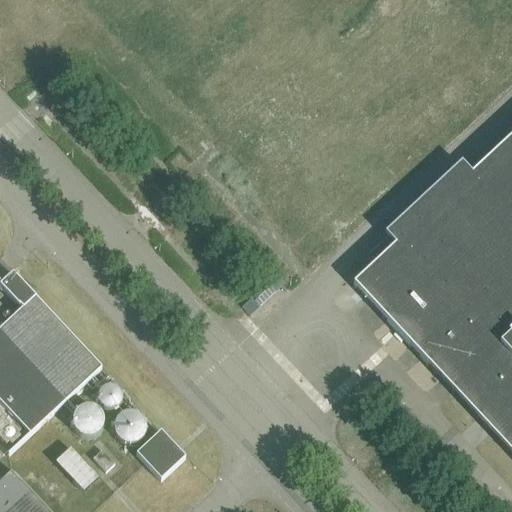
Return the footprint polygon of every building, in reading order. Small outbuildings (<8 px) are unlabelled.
[(507,64),(511,58),(511,16),(486,42),(507,64)] [(511,138),(471,176),(457,190),(446,179),(400,222),(411,233),(395,248),(395,247),(353,286),(356,289),(511,457),(511,138)] [(0,405),(30,438),(101,371),(13,276),(0,287),(0,289),(19,309),(22,311),(0,331),(0,405)] [(160,483),(185,460),(160,434),(136,457),(160,483)] [(74,450),(61,464),(91,492),(105,479),(74,450)] [(101,452),(92,461),(105,475),(114,466),(101,452)] [(47,511),(11,473),(0,482),(0,511),(47,511)]
